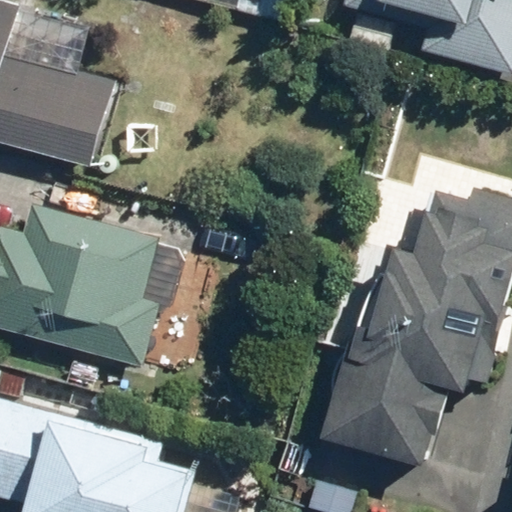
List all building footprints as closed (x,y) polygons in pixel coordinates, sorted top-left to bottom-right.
[(0,0),(0,137),(95,164),(119,77),(17,49),(30,5),(11,0),(0,0)] [(511,0),(349,0),(349,2),(437,25),(431,47),(511,68),(511,0)] [(477,195),(441,185),(423,247),(401,240),(343,433),(434,460),(458,380),(477,385),(511,270),(511,193),(480,184),(477,195)] [(176,242),(38,209),(9,327),(148,360),(176,242)] [(0,282),(13,229),(0,225),(0,282)] [(163,438),(0,394),(0,488),(37,499),(33,511),(189,511),(202,466),(159,455),(163,438)]
